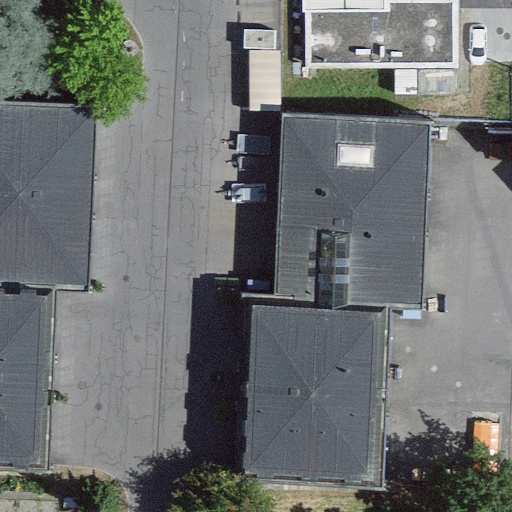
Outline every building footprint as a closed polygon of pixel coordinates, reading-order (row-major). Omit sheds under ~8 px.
[(456,71),(456,0),(306,0),(306,70),(456,71)] [(88,102),(0,99),(0,285),(47,287),(81,288),(88,102)] [(414,118),(263,110),(254,299),(373,306),(405,307),(414,118)] [(0,285),(0,471),(40,473),(47,287),(0,285)] [(254,299),(231,298),(221,487),(363,494),(373,306),(254,299)]
